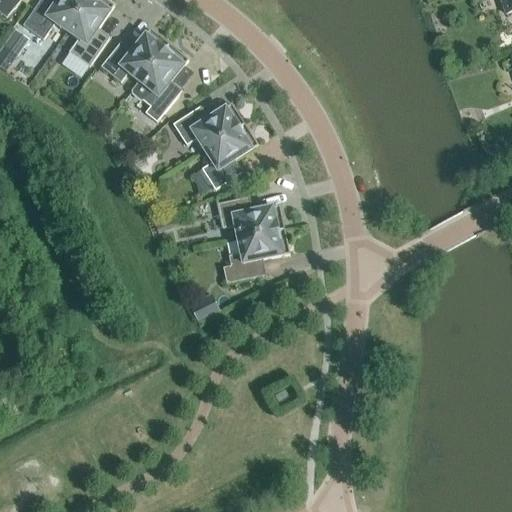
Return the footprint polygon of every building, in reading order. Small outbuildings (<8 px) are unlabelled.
[(0,0),(0,4),(0,5),(0,4),(0,14),(6,20),(23,0),(0,0)] [(67,33),(89,0),(59,0),(58,3),(54,0),(42,0),(23,28),(44,42),(55,25),(67,33)] [(99,31),(114,8),(102,0),(89,0),(67,33),(78,41),(69,55),(90,69),(110,40),(111,39),(99,31)] [(511,0),(500,0),(506,15),(511,13),(511,0)] [(139,84),(170,47),(150,31),(133,53),(121,43),(121,44),(101,69),(120,85),(128,75),(139,84)] [(4,49),(17,58),(28,42),(15,32),(4,49)] [(507,45),(502,47),(504,55),(510,53),(507,45)] [(171,84),(189,62),(170,47),(139,84),(150,93),(142,102),(150,109),(145,115),(157,124),(182,94),(183,93),(171,84)] [(205,153),(245,127),(232,106),(208,121),(200,108),(200,109),(173,126),(187,147),(197,141),(205,153)] [(235,163),(258,148),(245,127),(205,153),(212,164),(202,171),(215,192),(242,175),(242,176),(243,175),(235,163)] [(501,152),(498,148),(493,148),(490,151),(491,156),(496,158),(500,156),(501,152)] [(123,171),(132,185),(141,180),(132,165),(123,171)] [(153,191),(145,196),(149,203),(157,197),(153,191)] [(285,232),(280,208),(253,213),(250,199),(249,199),(218,206),(223,230),(235,228),(238,242),(285,232)] [(156,234),(172,229),(168,220),(153,225),(156,234)] [(263,262),(290,256),(285,232),(238,242),(241,256),(229,258),(231,268),(223,270),(226,286),(265,278),(266,278),(263,262)] [(221,314),(211,296),(190,306),(199,325),(221,314)] [(291,403),(285,393),(275,398),(281,409),(291,403)]
